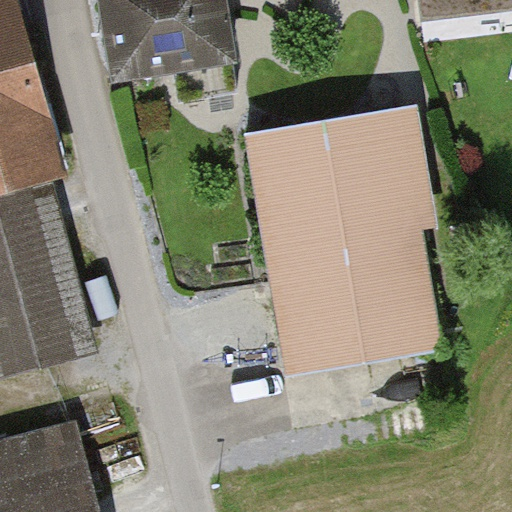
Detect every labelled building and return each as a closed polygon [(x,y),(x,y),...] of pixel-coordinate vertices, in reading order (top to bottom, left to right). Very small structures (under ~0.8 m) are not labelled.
[(24,0),(0,0),(0,214),(80,191),(24,0)] [(100,0),(117,90),(234,68),(221,0),(100,0)] [(511,0),(436,0),(441,31),(511,21),(511,0)] [(434,104),(258,132),(298,381),(455,356),(435,231),(454,228),(434,104)] [(0,385),(111,359),(80,191),(0,214),(0,385)] [(97,511),(77,426),(0,445),(0,511),(97,511)]
